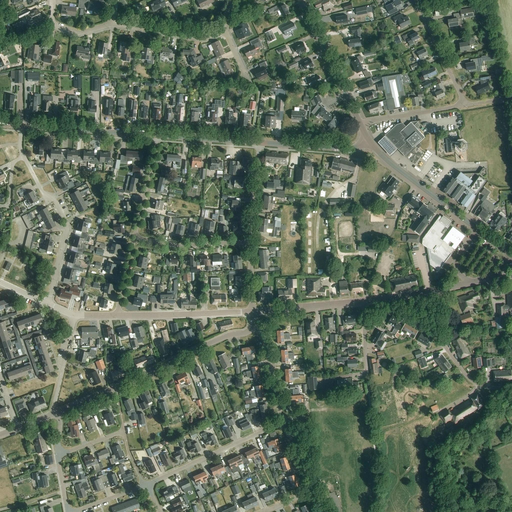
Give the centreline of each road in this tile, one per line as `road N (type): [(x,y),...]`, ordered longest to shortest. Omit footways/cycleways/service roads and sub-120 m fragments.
road 1 (residential): [(48,304),(66,222),(23,157)]
road 2 (residential): [(146,485),(282,422)]
road 3 (residential): [(116,387),(252,328)]
road 4 (secondary): [(478,230),(368,139)]
road 5 (secondary): [(359,123),(301,0)]
road 6 (tertiary): [(156,135),(21,126)]
road 7 (unclassified): [(252,311),(117,314)]
